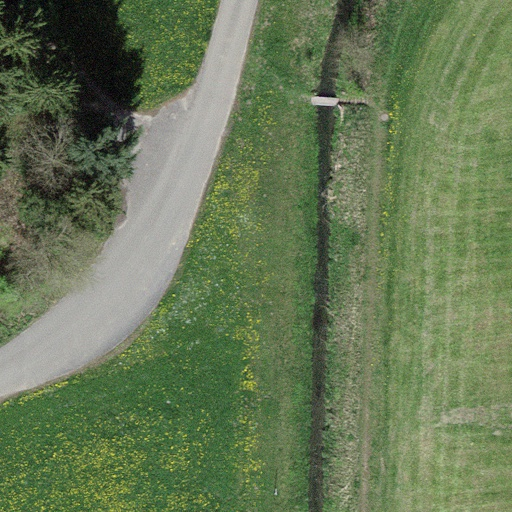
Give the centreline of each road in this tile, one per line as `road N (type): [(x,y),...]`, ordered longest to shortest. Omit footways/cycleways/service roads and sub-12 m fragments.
road 1 (unclassified): [(239,0),(217,86),(159,233),(97,308),(0,369)]
road 2 (track): [(0,94),(159,233)]
